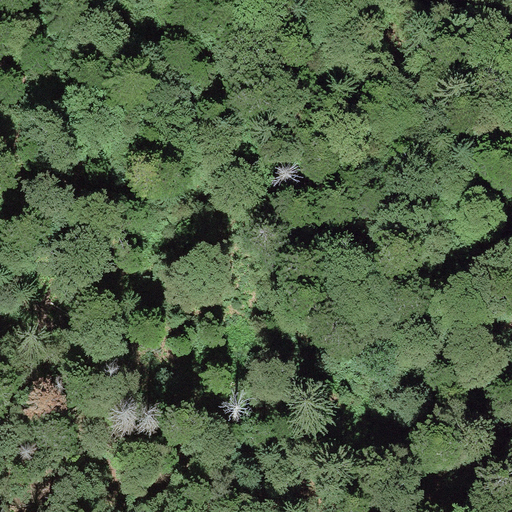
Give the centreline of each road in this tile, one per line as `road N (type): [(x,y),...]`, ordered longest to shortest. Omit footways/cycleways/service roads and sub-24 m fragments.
road 1 (track): [(146,511),(29,302),(0,269)]
road 2 (unclassified): [(392,0),(511,37)]
